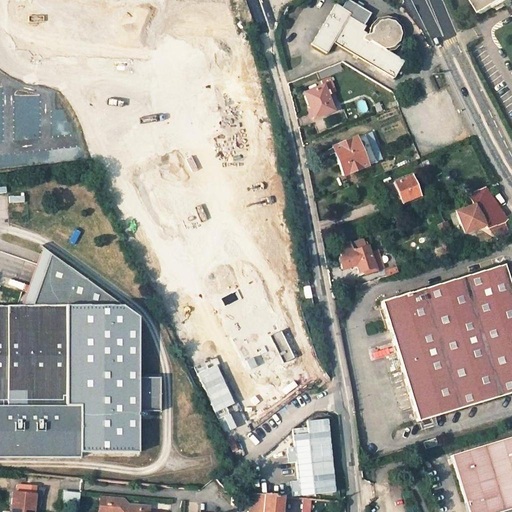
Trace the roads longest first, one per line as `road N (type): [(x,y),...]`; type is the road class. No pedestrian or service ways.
road 1 (unclassified): [(253,0),(290,125),(324,297),(351,511)]
road 2 (tertiary): [(511,171),(448,44)]
